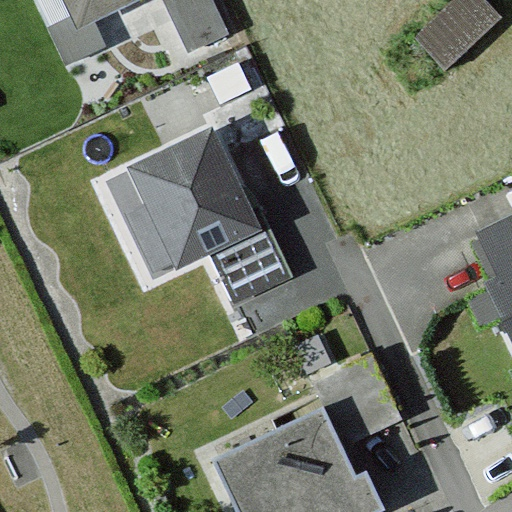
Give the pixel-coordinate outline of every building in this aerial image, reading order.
[(61,0),(79,39),(161,3),(186,58),(230,38),(213,0),(61,0)] [(477,0),(455,0),(413,38),(447,75),(501,26),(477,0)] [(211,141),(127,180),(175,283),(260,244),(211,141)] [(511,223),(480,238),(503,289),(486,297),(511,353),(511,223)] [(376,511),(320,393),(198,451),(227,511),(376,511)]
